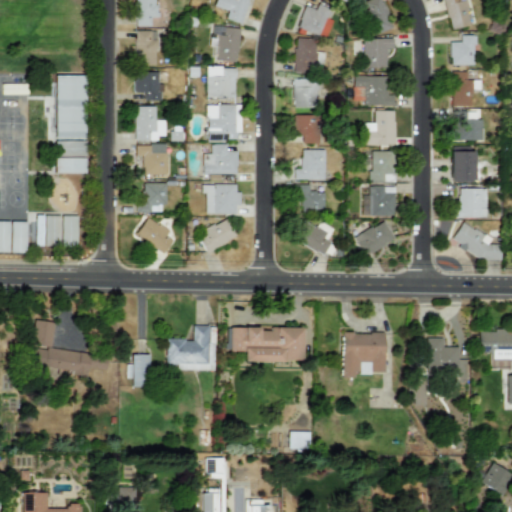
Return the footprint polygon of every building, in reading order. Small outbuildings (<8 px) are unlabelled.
[(132,0),(133,25),(149,25),(148,17),(154,17),(153,0),(132,0)] [(223,18),(239,23),(246,0),(212,0),(211,6),(226,10),(223,18)] [(371,34),(389,27),(379,0),(363,0),(360,1),(371,34)] [(462,0),(441,0),(449,29),(469,24),(462,0)] [(294,27),(323,37),(329,19),(326,18),(329,8),(315,4),(313,9),(301,5),(294,27)] [(236,27),(213,26),(212,60),(235,61),(236,27)] [(153,65),(154,30),(132,30),(132,64),(153,65)] [(472,64),(472,35),(458,35),(458,41),(447,41),(448,64),(472,64)] [(320,65),(321,51),(312,51),(313,38),(292,37),(291,71),(313,72),(313,64),(320,65)] [(361,67),(384,67),(384,48),(390,48),(390,38),(360,38),(361,67)] [(232,97),(232,67),(203,66),(203,97),(232,97)] [(156,71),(132,71),(132,92),(141,92),(142,100),(157,99),(156,71)] [(464,71),(448,71),(447,106),(468,107),(468,88),(471,88),(471,79),(464,79),(464,71)] [(361,86),(361,105),(390,105),(391,94),(384,94),(385,76),(351,75),(350,86),(361,86)] [(289,106),(314,107),(315,78),(290,78),(289,106)] [(204,140),(237,140),(237,104),(203,104),(204,140)] [(152,105),(132,106),(133,140),(163,139),(162,119),(153,119),(152,105)] [(391,110),(371,110),(371,122),(359,123),(359,145),(392,144),(391,110)] [(479,140),(479,118),(473,118),(474,111),(449,110),(448,140),(479,140)] [(315,143),(316,114),(291,114),(290,134),(300,135),(299,143),(315,143)] [(53,140),(53,156),(83,155),(83,140),(53,140)] [(163,143),(133,144),(133,155),(140,155),(140,175),(163,174),(163,143)] [(234,173),(233,150),(223,150),(223,143),(208,143),(208,153),(200,153),(200,174),(234,173)] [(448,181),(471,181),(471,150),(463,150),(463,146),(448,146),(448,181)] [(298,149),(298,169),(290,168),(290,179),(321,180),(321,149),(298,149)] [(391,181),(392,150),(368,150),(367,181),(391,181)] [(83,157),(52,157),(52,173),(83,172),(83,157)] [(162,183),(140,182),(140,202),(134,202),(134,212),(161,212),(162,183)] [(233,184),(202,184),(201,213),(232,213),(233,204),(238,205),(238,191),(233,191),(233,184)] [(321,191),(306,191),(306,184),(295,184),(295,209),(321,210),(321,191)] [(362,194),(362,215),(392,215),(391,185),(366,186),(366,194),(362,194)] [(483,188),(456,187),(455,207),(450,207),(450,216),(483,217),(483,188)] [(41,245),(58,245),(59,216),(34,215),(33,244),(41,244),(41,245)] [(59,246),(75,246),(75,216),(59,215),(59,246)] [(133,234),(161,253),(172,236),(144,217),(133,234)] [(204,252),(234,236),(225,218),(195,233),(204,252)] [(330,228),(317,221),(314,227),(300,220),(290,239),(321,255),(328,241),(324,239),(330,228)] [(351,235),(360,255),(392,240),(382,220),(351,235)] [(498,257),(498,244),(486,243),(487,229),(454,229),(453,241),(457,241),(457,256),(498,257)] [(48,347),(52,322),(33,319),(26,367),(83,375),(84,366),(104,369),(105,355),(48,347)] [(209,370),(210,325),(190,325),(189,339),(163,338),(163,364),(174,364),(174,370),(209,370)] [(241,361),(300,361),(300,326),(269,327),(227,328),(227,351),(241,351),(241,361)] [(511,330),(476,330),(476,352),(489,352),(489,367),(508,367),(508,359),(511,359),(511,330)] [(455,346),(440,346),(440,337),(423,337),(424,374),(456,373),(455,346)] [(146,354),(129,353),(128,364),(124,363),(123,378),(129,378),(129,386),(145,386),(146,354)] [(511,374),(504,374),(503,403),(511,403),(511,374)] [(423,405),(423,376),(409,376),(409,405),(423,405)] [(202,457),(202,472),(219,472),(219,457),(202,457)] [(510,476),(490,461),(477,481),(497,495),(510,476)] [(199,511),(262,511),(262,506),(242,505),(242,511),(220,511),(221,473),(208,473),(208,478),(217,478),(217,488),(200,488),(199,511)] [(133,486),(115,486),(115,505),(132,506),(133,486)] [(20,511),(78,511),(78,503),(65,503),(65,507),(43,508),(43,491),(20,492),(20,511)]
